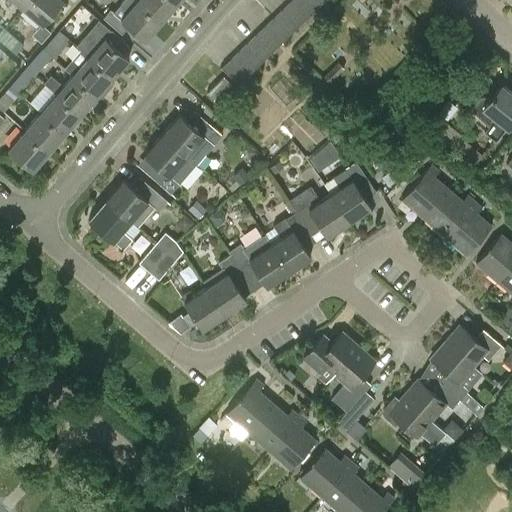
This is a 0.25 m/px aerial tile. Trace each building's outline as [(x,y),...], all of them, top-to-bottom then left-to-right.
[(13,0),(22,8),(29,0),(13,0)] [(62,0),(29,0),(22,8),(42,25),(62,0)] [(162,19),(141,0),(123,0),(114,12),(110,8),(104,16),(103,17),(122,33),(127,25),(144,40),(162,19)] [(141,0),(162,19),(179,0),(178,0),(141,0)] [(306,0),(290,0),(290,1),(307,18),(315,10),(306,0)] [(323,2),(320,0),(306,0),(315,10),(323,2)] [(307,18),(290,1),(281,9),(298,26),(307,18)] [(60,29),(69,37),(84,20),(91,26),(98,19),(81,4),(60,29)] [(281,9),(273,17),(289,35),(298,26),(281,9)] [(273,17),(264,26),(281,43),(289,35),(273,17)] [(281,43),(264,26),(255,34),(272,51),(281,43)] [(5,28),(0,33),(0,40),(15,53),(23,44),(5,28)] [(104,37),(95,47),(84,37),(77,44),(113,76),(129,58),(120,50),(127,43),(112,29),(104,37)] [(255,34),(247,42),(263,59),(272,51),(255,34)] [(247,42),(238,51),(255,68),(263,59),(247,42)] [(88,56),(79,65),(71,59),(66,66),(65,67),(72,74),(73,73),(97,94),(102,89),(104,91),(107,91),(112,84),(112,82),(110,80),(113,76),(77,44),(76,45),(88,56)] [(42,47),(28,64),(37,73),(52,56),(54,58),(55,56),(45,46),(43,48),(42,47)] [(238,51),(230,59),(246,76),(255,68),(238,51)] [(246,76),(230,59),(220,68),(237,85),(246,76)] [(330,82),(344,67),(337,60),(323,75),(330,82)] [(28,64),(11,83),(21,92),(37,73),(28,64)] [(51,74),(46,81),(82,112),(97,94),(73,73),(72,74),(63,85),(51,74)] [(229,85),(223,78),(206,94),(213,101),(229,85)] [(44,82),(56,93),(41,110),(40,111),(64,132),(82,112),(46,81),(44,82)] [(21,92),(11,83),(0,96),(0,109),(4,112),(21,92)] [(511,93),(501,84),(488,99),(484,95),(479,96),(472,105),(472,111),(488,124),(484,131),(495,140),(506,127),(506,128),(511,121),(511,93)] [(64,132),(40,111),(24,130),(48,151),(64,132)] [(193,112),(185,120),(178,114),(161,134),(196,163),(221,133),(212,125),(193,112)] [(461,134),(445,121),(434,134),(450,147),(461,134)] [(48,151),(24,130),(7,149),(32,170),(48,151)] [(144,154),(145,155),(137,164),(170,193),(196,163),(161,134),(144,154)] [(330,141),(307,154),(314,168),(338,156),(330,141)] [(339,187),(330,193),(348,221),(370,206),(363,195),(373,188),(363,171),(356,161),(333,176),(339,187)] [(422,217),(447,188),(434,176),(438,171),(430,164),(401,199),(422,217)] [(122,179),(105,199),(130,220),(139,228),(140,228),(137,226),(154,206),(157,209),(166,199),(150,185),(136,176),(129,185),(122,179)] [(330,193),(320,200),(310,185),(288,199),(296,211),(295,211),(311,235),(322,228),(326,235),(348,221),(330,193)] [(447,188),(422,217),(444,236),(474,201),(466,195),(462,200),(447,188)] [(130,220),(105,199),(88,219),(113,241),(113,240),(123,248),(139,228),(130,220)] [(474,201),(444,236),(466,254),(491,225),(476,213),(481,207),(474,201)] [(274,226),(263,234),(288,271),(310,256),(301,242),(311,235),(295,211),(285,218),(284,216),(273,224),(274,226)] [(175,241),(164,232),(156,242),(138,263),(158,279),(182,251),(175,241)] [(497,281),(511,263),(511,243),(500,233),(475,262),(497,281)] [(244,247),(241,242),(228,251),(230,254),(251,284),(261,278),(266,285),(288,271),(263,234),(244,247)] [(218,262),(222,267),(202,281),(206,286),(224,314),(245,299),(240,291),(251,284),(230,254),(218,262)] [(511,263),(497,281),(511,294),(511,263)] [(206,286),(193,294),(190,289),(179,296),(184,300),(183,301),(194,317),(201,329),(224,314),(206,286)] [(458,324),(444,340),(473,366),(473,365),(482,355),(487,360),(501,345),(482,329),(474,338),(458,324)] [(341,331),(327,347),(318,339),(302,357),(319,372),(316,375),(324,382),(332,373),(333,374),(358,346),(341,331)] [(473,366),(444,340),(430,357),(445,371),(438,380),(476,413),(483,405),(466,391),(482,373),(473,365),(473,366)] [(333,374),(343,383),(333,395),(348,408),(337,421),(338,422),(365,391),(364,390),(370,384),(360,375),(374,360),(358,346),(333,374)] [(247,431),(272,402),(258,390),(263,384),(255,378),(225,412),(247,431)] [(417,378),(402,395),(431,420),(445,404),(451,408),(459,399),(476,414),(476,413),(438,380),(437,381),(440,383),(433,392),(417,378)] [(373,399),(365,391),(338,422),(346,430),(366,407),(373,399)] [(402,395),(399,398),(394,394),(385,405),(383,408),(382,410),(382,412),(383,413),(384,415),(395,425),(399,421),(417,436),(431,420),(402,395)] [(286,414),(272,402),(247,431),(269,450),(299,416),(291,409),(286,414)] [(305,422),(299,416),(269,450),(290,469),(315,440),(300,427),(305,422)] [(321,496),(351,461),(343,455),(339,460),(324,447),(299,477),(321,496)] [(358,467),(351,461),(321,496),(339,511),(343,511),(367,485),(353,473),(358,467)] [(381,497),(367,485),(343,511),(381,511),(393,498),(386,491),(381,497)]
